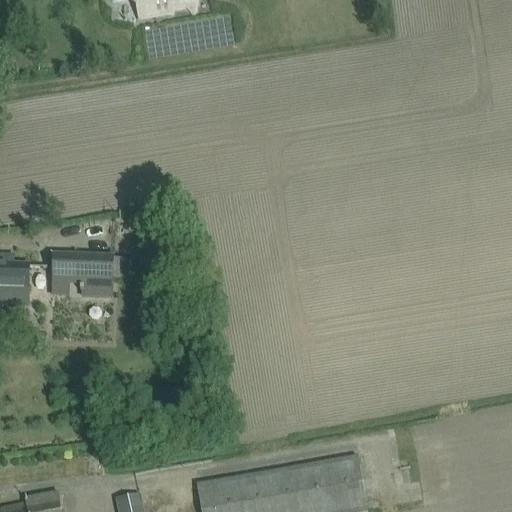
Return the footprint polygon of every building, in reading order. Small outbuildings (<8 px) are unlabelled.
[(133,0),(137,0),(140,19),(171,14),(171,10),(192,7),(191,0),(133,0)] [(54,258),(53,282),(113,283),(113,259),(54,258)] [(135,287),(136,266),(125,266),(124,287),(135,287)] [(0,307),(28,309),(29,268),(0,267),(0,307)] [(197,487),(201,511),(367,511),(358,459),(197,487)] [(425,507),(424,492),(404,493),(405,508),(425,507)] [(68,511),(65,493),(25,501),(26,506),(0,511),(68,511)] [(116,502),(118,511),(143,511),(140,497),(116,502)]
